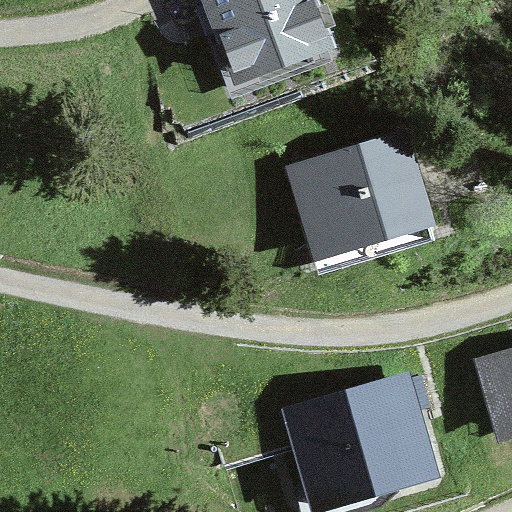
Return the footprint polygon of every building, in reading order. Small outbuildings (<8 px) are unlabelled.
[(307,0),(209,0),(238,74),(323,43),(307,0)] [(401,134),(299,164),(327,257),(429,226),(401,134)] [(511,353),(480,363),(499,427),(511,422),(511,353)] [(419,376),(402,381),(411,412),(428,407),(419,376)] [(402,381),(292,413),(318,504),(428,473),(411,412),(402,381)]
